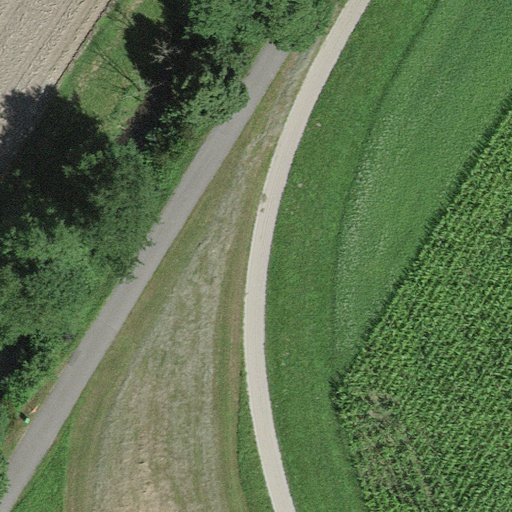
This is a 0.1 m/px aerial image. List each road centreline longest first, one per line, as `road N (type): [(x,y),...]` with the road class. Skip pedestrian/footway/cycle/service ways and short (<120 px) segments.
road 1 (track): [(304,0),(0,503)]
road 2 (track): [(287,511),(267,450),(254,330),(263,222),(307,89),(359,0)]
